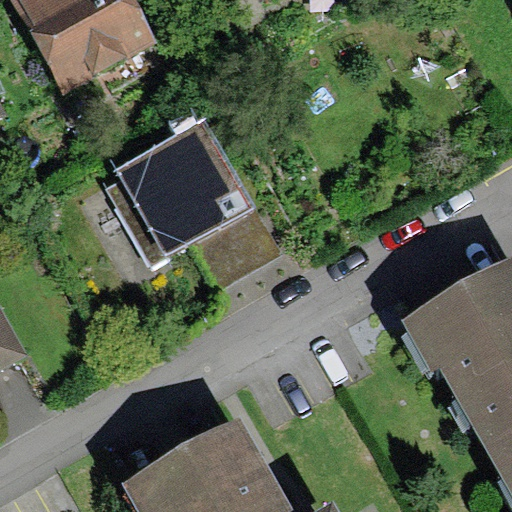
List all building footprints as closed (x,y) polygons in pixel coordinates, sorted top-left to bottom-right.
[(15,0),(67,96),(161,46),(136,0),(15,0)] [(272,260),(201,142),(122,189),(167,264),(194,248),(219,291),(272,260)] [(511,477),(511,276),(416,328),(442,375),(453,369),(511,477)] [(0,374),(25,361),(0,312),(0,374)] [(345,511),(338,499),(314,511),(298,511),(246,415),(121,483),(136,511),(345,511)]
